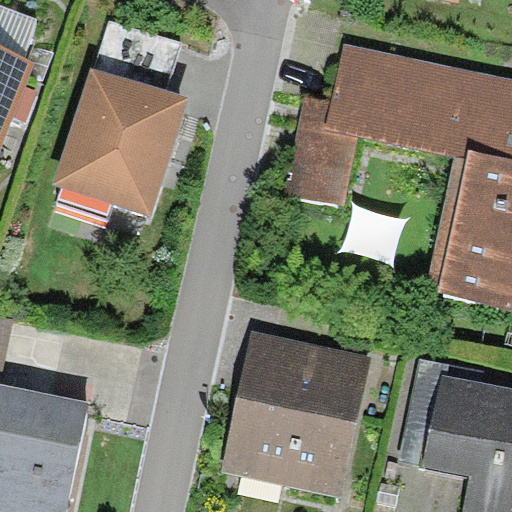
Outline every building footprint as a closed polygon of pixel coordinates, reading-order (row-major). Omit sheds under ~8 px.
[(0,6),(0,53),(25,63),(40,23),(0,6)] [(167,176),(190,103),(168,96),(184,45),(113,22),(96,74),(90,73),(53,191),(152,222),(167,176)] [(511,84),(347,50),(336,105),(302,98),(281,198),(348,211),(362,145),(449,163),(422,296),(511,314),(511,84)] [(0,53),(0,154),(33,67),(25,63),(0,53)] [(13,323),(0,320),(0,374),(2,375),(13,323)] [(374,367),(257,338),(224,470),(341,499),(374,367)] [(452,369),(421,362),(401,463),(421,467),(420,470),(469,480),(462,511),(511,511),(511,391),(450,379),(452,369)] [(0,511),(68,511),(89,413),(40,402),(3,395),(0,406),(0,511)]
